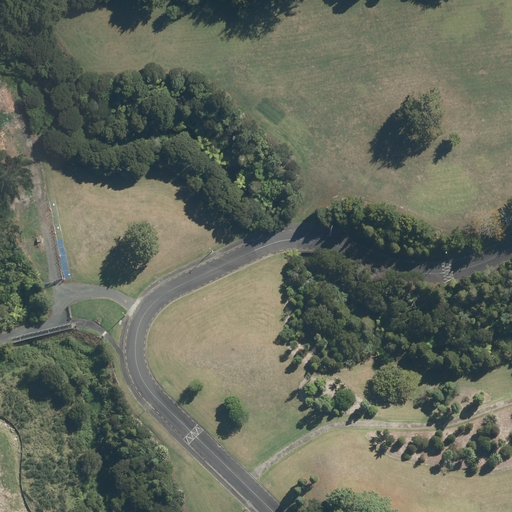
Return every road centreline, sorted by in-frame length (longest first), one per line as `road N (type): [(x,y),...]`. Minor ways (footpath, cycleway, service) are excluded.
road 1 (residential): [(272,511),(145,385),(135,341),(155,301),(287,239),(328,242),(393,269),(429,273),(511,247)]
road 2 (track): [(242,483),(284,448),(330,427),(417,424),(511,401)]
